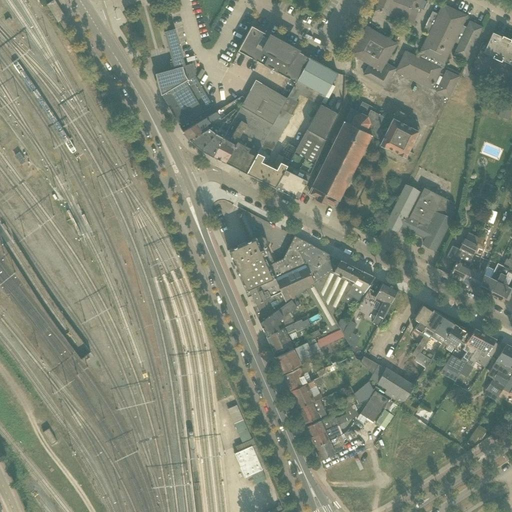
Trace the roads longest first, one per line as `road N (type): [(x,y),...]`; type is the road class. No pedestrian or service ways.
road 1 (residential): [(511,326),(218,177),(194,182)]
road 2 (secondary): [(311,488),(183,187)]
road 3 (secondary): [(183,187),(90,18)]
road 4 (residential): [(347,0),(323,42),(263,10),(261,0)]
road 5 (tertiary): [(511,445),(408,511)]
